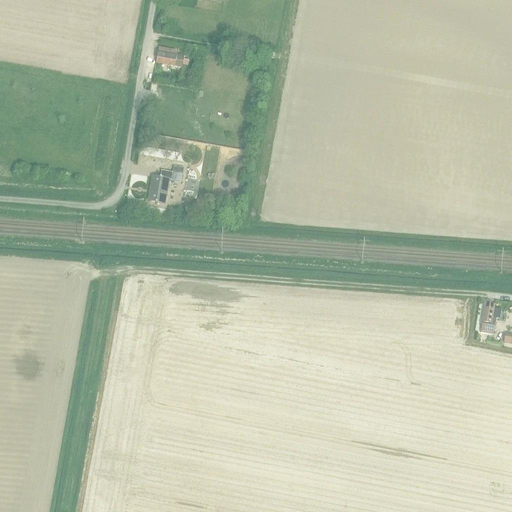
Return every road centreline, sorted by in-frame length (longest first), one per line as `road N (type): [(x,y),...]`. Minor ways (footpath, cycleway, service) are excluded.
road 1 (unclassified): [(65,511),(109,286),(144,276),(511,301)]
road 2 (unclassified): [(153,0),(113,198),(96,205),(0,198)]
